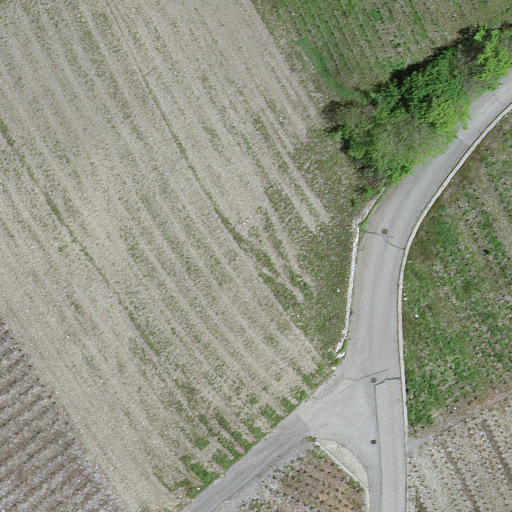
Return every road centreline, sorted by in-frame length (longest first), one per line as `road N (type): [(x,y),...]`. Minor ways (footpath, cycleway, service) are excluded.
road 1 (unclassified): [(511,87),(431,168),(388,236),(371,343),(384,511)]
road 2 (track): [(192,511),(301,422),(333,404),(375,399)]
